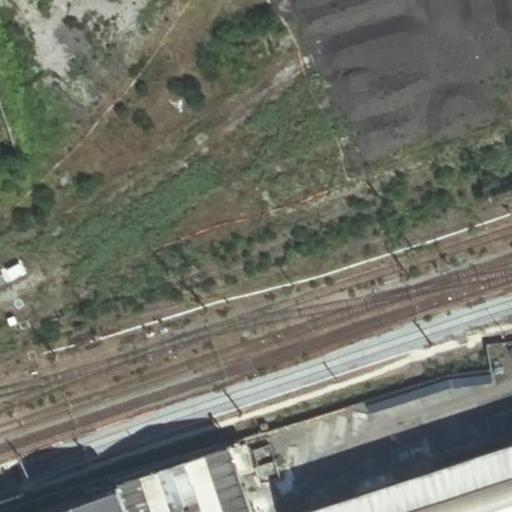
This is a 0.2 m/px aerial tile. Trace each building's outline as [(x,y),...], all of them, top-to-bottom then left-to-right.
[(511,408),(486,417),(493,442),(511,436),(511,408)] [(428,436),(391,448),(395,462),(401,480),(438,468),(428,436)] [(238,478),(226,444),(13,508),(13,511),(91,511),(129,500),(149,493),(238,478)] [(511,511),(511,445),(438,468),(401,480),(358,493),(298,511),(511,511)] [(353,476),(358,493),(401,480),(395,462),(353,476)] [(250,511),(238,478),(149,493),(129,500),(133,511),(250,511)] [(91,511),(133,511),(129,500),(91,511)]
